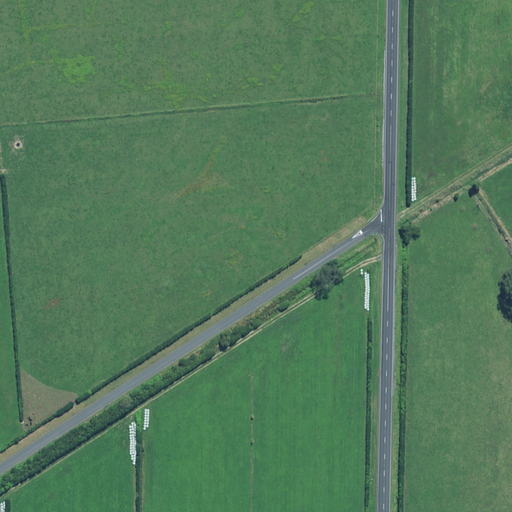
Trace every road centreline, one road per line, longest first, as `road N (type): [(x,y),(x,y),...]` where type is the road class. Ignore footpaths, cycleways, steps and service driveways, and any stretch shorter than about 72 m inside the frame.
road 1 (unclassified): [(0,470),(389,221)]
road 2 (tertiary): [(384,511),(389,221)]
road 3 (tertiary): [(389,221),(393,0)]
